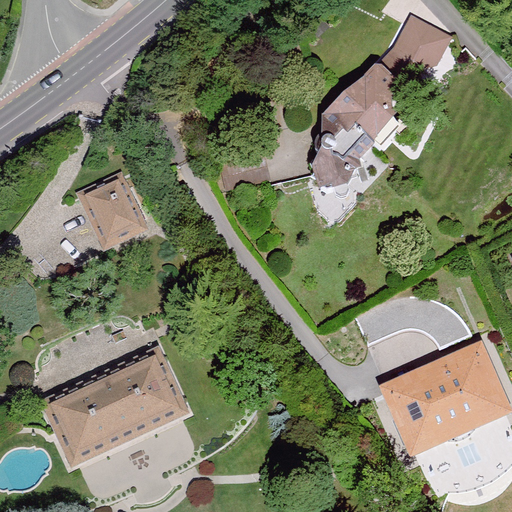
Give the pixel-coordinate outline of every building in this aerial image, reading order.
[(457,37),(412,13),(385,62),(329,118),(333,144),(315,184),(348,199),(362,168),(415,114),(457,37)] [(229,161),(228,183),(266,184),(267,163),(229,161)] [(149,231),(123,173),(84,191),(109,249),(149,231)] [(511,416),(511,401),(484,342),(384,389),(418,460),(511,416)] [(189,413),(160,352),(50,402),(79,464),(189,413)]
